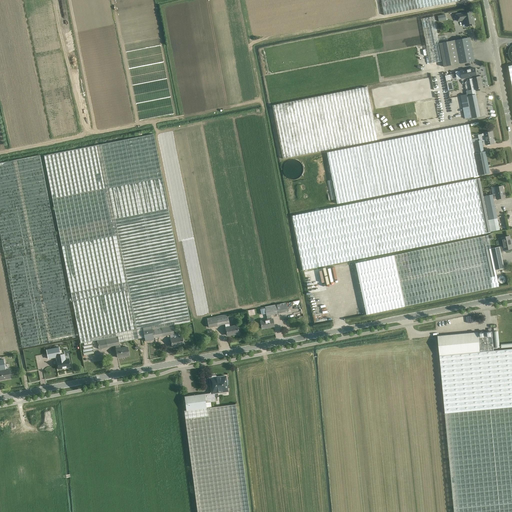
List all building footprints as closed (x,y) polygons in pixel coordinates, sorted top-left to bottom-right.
[(381,0),(384,15),(422,8),(460,1),(460,0),(461,0),(462,1),(465,0),(381,0)] [(466,23),(467,26),(475,25),(474,19),(473,19),(472,12),(464,14),(464,13),(457,14),(458,21),(465,20),(465,23),(466,23)] [(442,61),(444,67),(475,61),(470,37),(440,43),(434,17),(422,19),(430,64),(442,61)] [(475,68),(460,71),(462,78),(462,79),(463,78),(476,76),(475,68)] [(471,85),(472,90),(475,90),(483,88),(481,76),(473,78),(474,84),(471,85)] [(367,87),(272,105),(283,159),(377,140),(367,87)] [(467,94),(460,95),(465,119),(471,118),(467,96),(467,94)] [(476,94),(467,96),(472,119),(481,117),(481,116),(478,104),(476,94)] [(469,124),(327,152),(337,204),(445,182),(479,176),(490,173),(486,151),(484,152),(483,145),(487,144),(487,145),(494,143),(495,142),(495,139),(493,139),(492,131),(484,133),(482,134),(478,135),(479,138),(472,139),(469,124)] [(170,339),(172,347),(184,345),(182,337),(179,337),(178,333),(174,334),(173,326),(190,322),(154,134),(100,145),(138,339),(144,337),(145,342),(154,340),(154,338),(170,335),(170,339)] [(119,342),(138,339),(100,145),(44,156),(80,340),(80,343),(92,341),(94,349),(99,348),(99,349),(115,346),(116,349),(117,358),(129,355),(128,347),(121,348),(120,344),(119,345),(119,342)] [(0,163),(0,232),(22,348),(75,338),(40,155),(0,163)] [(303,169),(303,168),(303,166),(302,164),(301,163),(300,161),(298,159),(296,159),(294,158),(293,158),(291,158),(289,159),(287,160),(286,161),(285,163),(284,165),(283,167),(283,169),(283,170),(284,173),(285,174),(286,176),(287,177),(289,178),(291,178),(293,179),(296,178),(297,178),(299,177),(300,176),(301,175),(303,173),(303,171),(303,169)] [(480,178),(292,216),(303,270),(491,232),(500,230),(494,199),(493,195),(493,194),(484,196),(480,178)] [(326,181),(331,200),(335,199),(331,180),(326,181)] [(497,194),(493,195),(494,199),(497,198),(498,199),(505,198),(503,186),(495,187),(497,194)] [(356,263),(367,314),(405,306),(499,286),(496,270),(505,268),(501,251),(505,250),(506,252),(511,250),(511,248),(511,239),(511,240),(510,236),(502,238),(504,246),(500,247),(500,246),(491,248),(488,235),(356,263)] [(350,278),(353,278),(350,263),(343,265),(346,281),(350,280),(350,278)] [(260,321),(262,329),(268,328),(268,327),(274,325),(272,319),(271,319),(271,315),(287,312),(286,303),(264,307),(265,308),(260,309),(261,315),(266,314),(266,316),(267,316),(267,320),(260,321)] [(225,328),(227,335),(235,334),(239,334),(237,325),(230,327),(229,324),(228,314),(207,319),(208,328),(225,324),(225,328)] [(438,336),(454,511),(511,511),(511,348),(494,351),(492,332),(478,333),(478,332),(438,336)] [(59,347),(46,350),(48,359),(56,357),(58,369),(70,367),(68,359),(65,359),(64,354),(60,355),(59,347)] [(3,359),(0,359),(0,380),(10,378),(9,369),(6,370),(3,359)] [(184,411),(197,511),(249,511),(235,404),(211,408),(210,402),(216,401),(215,397),(214,397),(214,393),(228,392),(226,376),(222,377),(218,377),(217,377),(216,376),(215,375),(212,376),(211,377),(211,378),(212,387),(211,387),(211,391),(210,394),(204,394),(184,396),(186,411),(184,411)]
